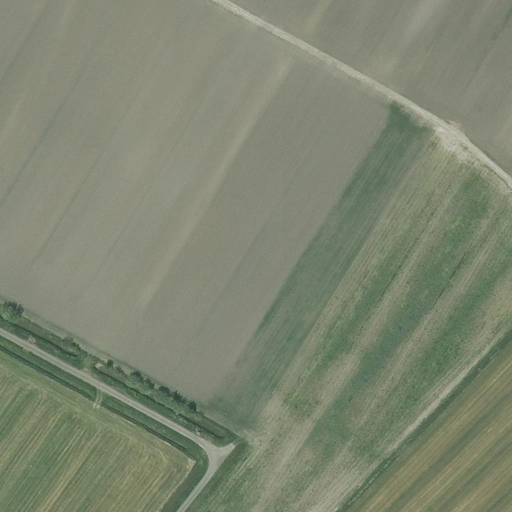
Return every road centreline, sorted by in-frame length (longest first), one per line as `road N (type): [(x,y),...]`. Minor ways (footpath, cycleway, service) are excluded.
road 1 (track): [(217,0),(430,118),(511,183)]
road 2 (unclassified): [(179,511),(213,467),(204,444),(0,331)]
